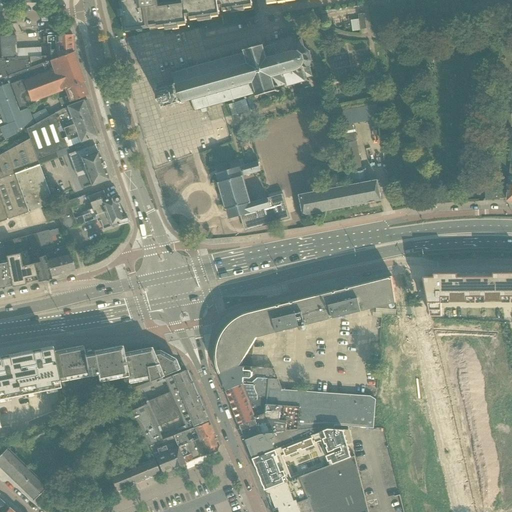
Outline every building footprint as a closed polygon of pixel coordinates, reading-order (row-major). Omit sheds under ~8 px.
[(125,0),(125,1),(122,1),(126,31),(149,27),(149,26),(157,25),(158,28),(187,23),(186,16),(190,15),(190,19),(220,15),(219,7),(222,6),(223,10),(252,6),(251,0),(182,0),(183,1),(158,5),(157,0),(125,0)] [(359,19),(351,20),(352,29),(352,31),(352,32),(360,31),(360,30),(366,29),(365,15),(363,15),(363,13),(358,14),(359,19)] [(0,79),(7,77),(73,52),(72,35),(64,35),(64,30),(46,31),(46,36),(45,36),(45,37),(42,37),(42,44),(49,44),(50,57),(17,58),(1,59),(0,58),(0,79)] [(195,66),(194,61),(193,62),(188,64),(188,63),(187,63),(188,68),(185,69),(185,66),(183,67),(184,69),(173,72),(170,71),(170,73),(172,74),(175,84),(160,88),(157,87),(156,89),(157,90),(162,108),(162,109),(164,111),(166,108),(181,104),(184,105),(184,103),(187,103),(187,101),(193,100),(195,110),(194,112),(195,113),(197,110),(200,110),(201,115),(203,114),(202,113),(207,112),(207,113),(208,113),(207,108),(209,107),(209,110),(211,110),(210,107),(221,104),(221,107),(223,106),(222,103),(233,100),(233,103),(235,103),(234,100),(244,97),(245,100),(247,99),(246,97),(257,94),(257,95),(255,98),(257,98),(259,96),(275,91),(280,93),(281,90),(277,89),(277,88),(285,85),(286,88),(288,88),(288,87),(294,85),(294,87),(296,86),(295,85),(301,83),(302,85),(303,84),(303,82),(304,82),(304,85),(307,84),(308,81),(309,82),(310,81),(308,80),(307,78),(312,76),(313,77),(314,76),(313,76),(310,67),(311,67),(312,66),(311,66),(312,61),(313,62),(313,60),(312,60),(310,51),(311,51),(310,50),(309,50),(305,47),(306,46),(305,46),(304,47),(302,38),(302,37),(301,37),(301,38),(296,39),(296,37),(297,35),(296,34),(295,36),(290,37),(289,35),(288,36),(288,38),(282,39),(282,38),(280,38),(281,40),(275,42),(274,41),(273,41),(273,44),(265,46),(265,45),(267,42),(265,41),(263,44),(247,48),(243,47),(242,49),(245,51),(245,52),(234,55),(234,52),(232,53),(233,56),(222,58),(222,56),(220,56),(221,59),(211,62),(210,59),(208,60),(209,62),(198,65),(198,63),(196,63),(197,66),(195,66)] [(15,36),(0,36),(0,44),(1,59),(17,58),(15,36)] [(73,52),(7,77),(19,108),(31,103),(30,101),(63,89),(63,88),(82,81),(82,82),(83,82),(76,62),(73,52)] [(87,95),(82,82),(82,81),(63,88),(63,89),(65,89),(67,95),(59,99),(61,105),(87,95)] [(8,84),(0,86),(0,105),(7,125),(0,127),(0,129),(4,140),(16,135),(14,130),(33,124),(28,109),(18,112),(8,84)] [(347,104),(336,107),(337,113),(339,126),(352,124),(357,123),(380,119),(378,105),(376,99),(347,104)] [(68,112),(55,117),(59,127),(72,122),(88,116),(83,101),(77,103),(66,107),(68,112)] [(25,129),(29,139),(36,159),(55,152),(67,147),(64,138),(61,139),(57,128),(59,127),(55,117),(53,114),(25,129)] [(73,126),(63,130),(68,142),(78,139),(79,143),(92,138),(96,136),(90,121),(88,116),(72,122),(73,126)] [(352,124),(339,126),(348,172),(361,170),(352,124)] [(36,159),(29,139),(0,154),(0,220),(5,219),(6,219),(7,219),(7,218),(23,212),(23,214),(41,207),(52,203),(45,181),(39,165),(36,159)] [(89,147),(68,155),(70,161),(75,173),(80,172),(81,171),(83,176),(86,174),(90,186),(100,182),(108,180),(104,168),(101,162),(95,145),(89,147)] [(55,152),(36,159),(39,165),(57,157),(55,152)] [(219,183),(229,219),(248,214),(250,222),(271,215),(269,208),(271,207),(268,197),(251,202),(243,176),(261,170),(259,161),(245,165),(243,161),(230,165),(232,169),(217,173),(219,182),(219,183)] [(299,195),(301,206),(303,216),(381,200),(377,180),(299,195)] [(55,211),(58,218),(63,231),(95,219),(96,222),(100,220),(103,229),(110,227),(128,222),(128,221),(125,213),(124,214),(121,215),(117,203),(118,202),(119,199),(118,196),(116,195),(112,196),(111,198),(106,200),(102,191),(87,196),(93,211),(74,218),(70,208),(79,204),(77,198),(53,206),(55,211)] [(486,191),(486,199),(499,199),(499,191),(486,191)] [(53,206),(52,203),(41,207),(44,215),(55,211),(53,206)] [(46,222),(58,218),(55,211),(44,215),(46,222)] [(48,230),(36,234),(41,249),(53,246),(50,237),(49,232),(48,230)] [(36,234),(28,236),(32,252),(41,249),(36,234)] [(6,262),(11,285),(12,286),(25,284),(24,282),(21,266),(18,250),(29,247),(26,236),(2,242),(6,262)] [(58,251),(56,251),(61,273),(74,270),(68,245),(57,247),(58,251)] [(50,276),(61,273),(56,251),(44,254),(50,276)] [(39,262),(33,263),(37,279),(38,281),(51,278),(50,276),(44,254),(44,255),(38,258),(39,262)] [(10,285),(11,285),(6,262),(0,263),(0,286),(4,286),(4,287),(5,287),(4,286),(10,284),(10,285)] [(33,263),(32,264),(21,266),(24,282),(37,279),(33,263)] [(434,277),(423,277),(431,316),(436,316),(442,316),(442,314),(442,310),(441,309),(441,302),(511,301),(511,272),(493,273),(434,273),(434,277)] [(402,274),(392,276),(397,307),(408,305),(402,274)] [(217,366),(220,373),(238,366),(240,365),(257,337),(344,315),(396,302),(392,276),(345,288),(346,290),(340,292),(337,292),(337,290),(329,292),(324,293),(321,294),(289,302),(290,304),(281,306),(281,304),(242,313),(243,315),(239,317),(236,319),(233,321),(230,323),(228,326),(225,329),(223,332),(221,336),(220,339),(219,343),(218,347),(217,350),(217,354),(217,358),(217,362),(218,366),(217,366)] [(406,324),(386,328),(395,367),(397,377),(393,379),(395,389),(398,388),(426,511),(449,511),(418,372),(415,362),(406,324)] [(456,329),(437,334),(439,343),(458,339),(456,329)] [(458,339),(439,343),(441,353),(460,348),(458,339)] [(123,354),(121,345),(120,345),(120,347),(117,347),(116,345),(101,348),(102,349),(100,350),(100,351),(93,352),(93,351),(91,352),(91,350),(89,349),(86,350),(84,352),(85,353),(84,353),(82,346),(81,346),(81,347),(74,348),(74,347),(73,347),(73,348),(63,350),(62,349),(61,350),(61,349),(54,350),(54,351),(53,351),(59,382),(97,374),(98,382),(126,376),(127,383),(148,379),(148,382),(162,376),(179,369),(175,358),(159,350),(158,350),(153,351),(151,348),(151,347),(141,349),(141,348),(131,350),(131,351),(130,351),(130,352),(123,354)] [(0,399),(59,388),(60,388),(59,382),(53,351),(52,347),(52,346),(39,349),(31,351),(31,350),(19,353),(9,355),(8,355),(0,356),(0,399)] [(460,348),(441,353),(444,362),(463,358),(460,348)] [(463,358),(444,362),(446,371),(465,367),(463,358)] [(220,373),(226,390),(242,384),(281,386),(274,368),(238,366),(220,373)] [(465,367),(446,371),(448,381),(467,376),(465,367)] [(170,392),(192,383),(186,369),(177,373),(164,379),(170,392)] [(467,376),(448,381),(450,390),(469,386),(468,382),(467,376)] [(146,403),(147,404),(151,415),(197,396),(192,383),(170,392),(146,402),(146,403)] [(226,390),(232,405),(248,399),(248,401),(257,399),(258,402),(262,403),(375,411),(376,397),(371,394),(312,391),(312,388),(281,386),(242,384),(226,390)] [(469,386),(450,390),(452,400),(471,395),(469,386)] [(65,397),(70,410),(92,401),(86,388),(65,397)] [(471,395),(452,400),(455,409),(456,409),(474,405),(471,395)] [(151,415),(157,427),(180,418),(181,420),(183,419),(183,417),(202,408),(197,396),(151,415)] [(232,405),(240,425),(255,418),(258,418),(270,418),(270,419),(291,421),(326,423),(336,424),(375,426),(375,411),(262,403),(258,402),(257,399),(248,401),(248,399),(232,405)] [(161,473),(183,464),(179,452),(180,452),(178,447),(183,445),(178,434),(162,440),(157,427),(151,415),(147,404),(132,410),(147,441),(154,456),(161,473)] [(474,405),(456,409),(458,417),(477,412),(475,405),(474,405)] [(181,420),(185,429),(207,420),(207,419),(202,408),(183,417),(183,419),(181,420)] [(477,412),(458,417),(459,424),(478,420),(477,412)] [(240,425),(246,440),(274,428),(326,425),(326,423),(291,421),(270,419),(270,418),(258,418),(255,418),(240,425)] [(478,420),(459,424),(461,432),(480,428),(478,420)] [(183,445),(193,441),(198,439),(199,441),(214,435),(208,421),(193,428),(178,434),(183,445)] [(336,428),(336,424),(326,423),(326,425),(274,428),(246,440),(253,458),(276,449),(308,437),(320,432),(328,429),(330,428),(336,428)] [(24,434),(29,445),(45,438),(40,426),(24,434)] [(480,428),(461,432),(463,440),(482,435),(480,428)] [(276,449),(253,458),(253,459),(255,462),(257,469),(264,485),(265,490),(292,479),(284,460),(281,461),(279,457),(283,456),(286,457),(299,451),(298,450),(301,449),(302,450),(315,445),(314,444),(316,443),(320,441),(325,454),(328,452),(329,455),(326,456),(330,465),(351,457),(348,447),(348,445),(344,430),(328,429),(320,432),(308,437),(276,449)] [(218,445),(217,443),(214,435),(199,441),(198,439),(193,441),(200,457),(216,451),(218,445)] [(482,435),(463,440),(465,448),(484,443),(482,435)] [(183,464),(193,460),(200,457),(193,441),(183,445),(178,447),(180,452),(179,452),(183,464)] [(484,443),(465,448),(467,455),(486,451),(484,443)] [(0,454),(0,468),(33,500),(56,477),(49,470),(39,480),(7,448),(0,454)] [(486,453),(467,458),(469,466),(488,461),(486,453)] [(368,511),(363,489),(362,484),(358,470),(354,455),(351,457),(330,465),(292,479),(265,490),(267,493),(268,493),(270,494),(272,494),(276,502),(279,511),(368,511)] [(153,459),(139,465),(145,480),(159,474),(153,459)] [(488,461),(469,466),(471,474),(489,469),(490,469),(488,461)] [(139,465),(124,471),(130,485),(145,480),(139,465)] [(130,485),(124,471),(122,471),(121,470),(116,472),(115,468),(107,471),(116,491),(130,485)] [(471,474),(470,474),(472,483),(491,479),(489,469),(471,474)] [(491,479),(472,483),(474,492),(493,488),(491,479)] [(493,488),(474,492),(476,501),(495,497),(493,488)] [(495,497),(476,501),(478,510),(497,506),(495,497)]
